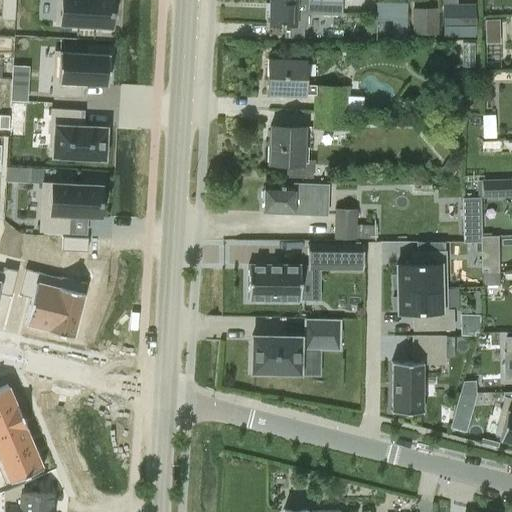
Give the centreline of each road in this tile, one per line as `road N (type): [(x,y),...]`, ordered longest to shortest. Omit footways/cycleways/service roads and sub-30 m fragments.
road 1 (tertiary): [(161,398),(185,0)]
road 2 (residential): [(161,398),(365,449)]
road 3 (residential): [(372,245),(365,449)]
road 4 (residential): [(161,398),(0,357)]
road 5 (residential): [(365,449),(511,488)]
